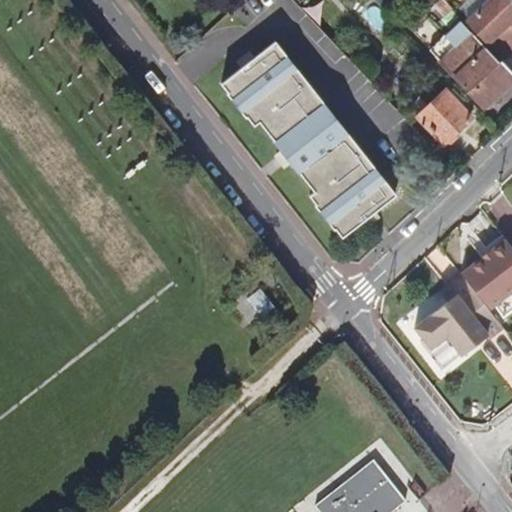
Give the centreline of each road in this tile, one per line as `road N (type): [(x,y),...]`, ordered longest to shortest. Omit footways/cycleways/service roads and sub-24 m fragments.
road 1 (unclassified): [(343,312),(102,0)]
road 2 (track): [(343,312),(131,511)]
road 3 (residential): [(343,312),(511,153)]
road 4 (unclassified): [(464,464),(343,312)]
